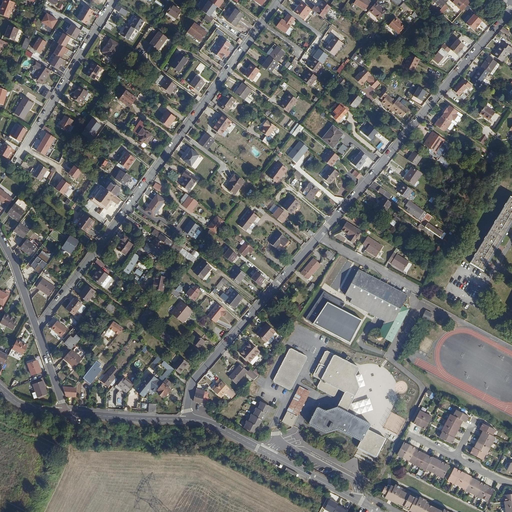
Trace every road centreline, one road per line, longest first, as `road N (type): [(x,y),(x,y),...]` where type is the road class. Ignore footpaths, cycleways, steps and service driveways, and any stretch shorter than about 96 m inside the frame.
road 1 (residential): [(187,419),(192,381),(511,8)]
road 2 (residential): [(277,0),(35,326)]
road 3 (unclassified): [(187,419),(209,423),(378,511)]
road 4 (residential): [(16,160),(113,0)]
road 5 (unclassified): [(64,413),(187,419)]
